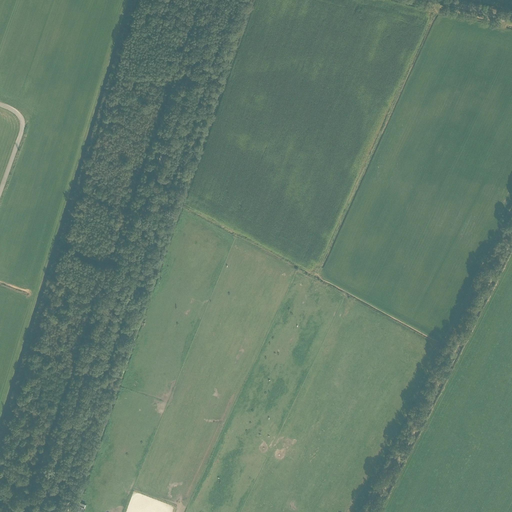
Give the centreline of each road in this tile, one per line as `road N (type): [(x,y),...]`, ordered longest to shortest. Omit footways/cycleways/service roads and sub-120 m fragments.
road 1 (unclassified): [(37,511),(216,0)]
road 2 (unknown): [(48,123),(0,258)]
